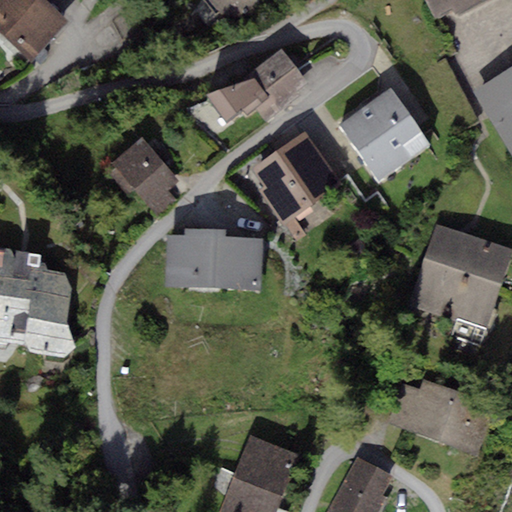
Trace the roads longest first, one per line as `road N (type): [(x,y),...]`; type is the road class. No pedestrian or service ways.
road 1 (residential): [(276,34),(334,25),(353,32),(363,51),(343,78),(218,169),(114,277),(103,358),(108,453),(136,511)]
road 2 (residential): [(0,113),(184,76),(276,34)]
road 3 (residential): [(309,511),(333,457),(360,452),(417,485),(437,511)]
